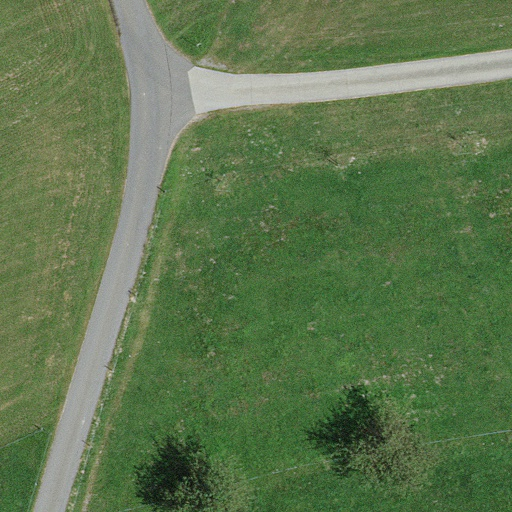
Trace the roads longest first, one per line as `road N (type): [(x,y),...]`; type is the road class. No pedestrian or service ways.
road 1 (track): [(147,107),(511,53)]
road 2 (track): [(232,0),(147,107)]
